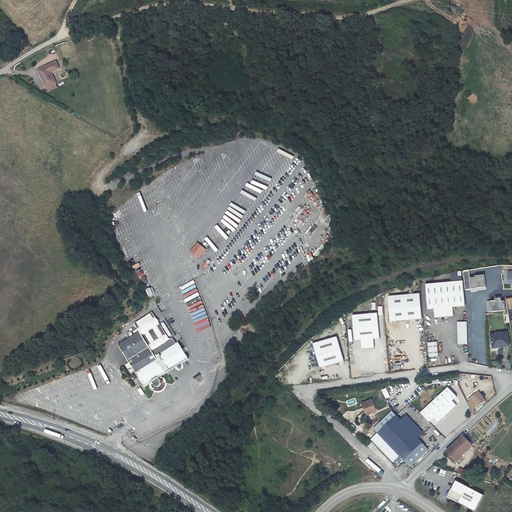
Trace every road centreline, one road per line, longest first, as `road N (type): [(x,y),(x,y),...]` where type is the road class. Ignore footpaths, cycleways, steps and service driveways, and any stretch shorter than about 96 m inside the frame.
road 1 (track): [(410,0),(338,18),(177,2),(119,12),(62,35)]
road 2 (unclassified): [(400,487),(303,396),(309,387),(459,367),(511,375)]
road 3 (primary): [(208,511),(97,446),(0,414)]
road 4 (unknown): [(217,330),(321,200)]
road 5 (unknown): [(211,311),(314,183)]
road 6 (unknown): [(202,288),(302,163)]
road 7 (unclassified): [(511,386),(405,483)]
